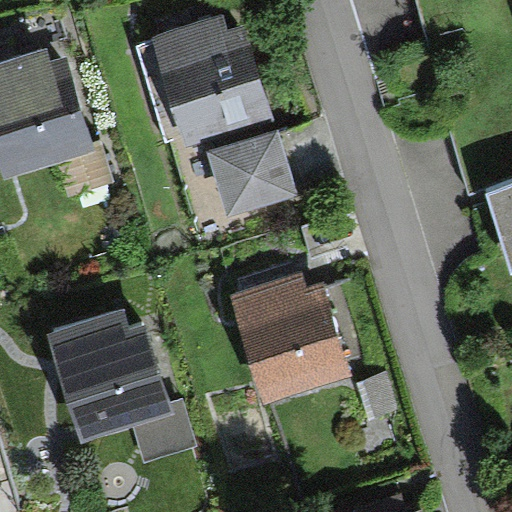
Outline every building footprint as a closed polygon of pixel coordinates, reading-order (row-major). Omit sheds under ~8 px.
[(287,185),(235,0),(232,0),(136,27),(188,213),(287,185)] [(51,17),(0,29),(0,158),(81,138),(51,17)] [(511,157),(474,169),(503,269),(511,266),(511,157)] [(309,246),(219,273),(257,400),(347,373),(309,246)] [(140,272),(37,301),(75,439),(178,411),(140,272)] [(414,511),(409,493),(346,511),(414,511)]
